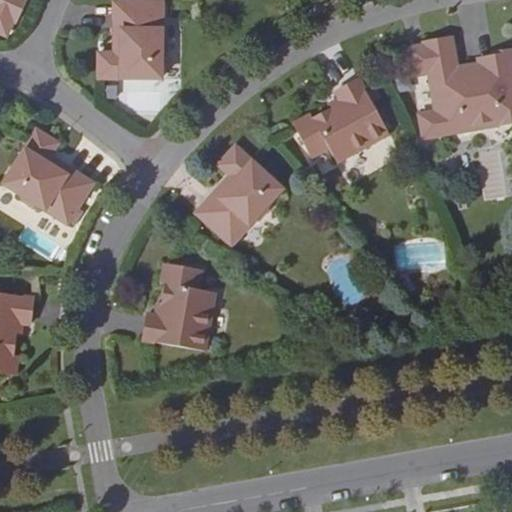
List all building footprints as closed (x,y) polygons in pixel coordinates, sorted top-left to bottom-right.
[(0,0),(0,15),(12,21),(14,21),(22,0),(0,0)] [(120,54),(108,54),(98,54),(99,78),(161,79),(161,58),(165,55),(165,40),(161,36),(161,3),(114,3),(113,29),(113,32),(116,32),(116,48),(120,48),(120,54)] [(0,34),(5,36),(12,21),(0,15),(0,34)] [(109,29),(108,54),(120,54),(120,48),(116,48),(116,32),(113,32),(113,29),(109,29)] [(456,68),(456,64),(451,38),(423,43),(424,46),(408,49),(412,76),(429,72),(435,113),(419,116),(423,138),(467,131),(466,126),(499,120),(500,125),(511,123),(511,52),(511,51),(493,54),(493,56),(478,60),(480,71),(473,72),(471,66),(456,68)] [(329,110),(295,129),(310,158),(328,148),(336,163),(388,134),(359,80),(335,93),(339,101),(328,108),(329,110)] [(292,124),(295,129),(329,110),(328,108),(326,105),(292,124)] [(44,162),(50,152),(55,143),(35,131),(3,183),(19,193),(21,200),(32,207),(38,205),(66,224),(91,183),(68,169),(66,168),(65,169),(51,162),(49,164),(44,162)] [(215,192),(213,193),(195,213),(231,245),(252,221),(257,221),(267,210),(268,204),(281,189),(235,147),(218,164),(227,173),(235,181),(231,184),(228,182),(217,194),(215,192)] [(71,164),(50,152),(44,162),(49,164),(51,162),(65,169),(66,168),(68,169),(71,164)] [(210,190),(213,193),(215,192),(217,194),(228,182),(231,184),(235,181),(227,173),(210,190)] [(163,304),(169,265),(163,264),(157,303),(160,304),(163,304)] [(202,270),(169,265),(163,304),(160,304),(157,317),(147,315),(143,342),(205,353),(215,293),(198,291),(202,270)] [(13,335),(16,336),(18,323),(28,325),(32,296),(0,292),(0,373),(8,374),(13,335)] [(20,336),(16,336),(13,335),(8,374),(14,375),(20,336)]
